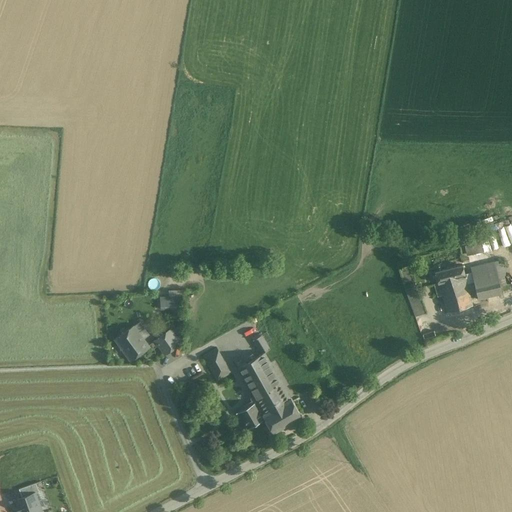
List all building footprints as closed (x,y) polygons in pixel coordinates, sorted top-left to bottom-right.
[(503,246),(509,245),(505,231),(499,232),(503,246)] [(484,240),(486,250),(498,247),(495,237),(484,240)] [(464,263),(437,270),(440,280),(441,280),(466,274),(467,274),(464,263)] [(507,285),(505,273),(499,274),(501,286),(507,285)] [(466,274),(441,280),(448,310),(473,304),(470,289),(468,281),(466,274)] [(499,274),(474,280),(476,288),(478,299),(503,294),(501,286),(499,274)] [(476,288),(474,280),(468,281),(470,289),(476,288)] [(427,312),(416,283),(405,287),(416,316),(427,312)] [(184,290),(169,291),(169,295),(162,296),(163,308),(173,307),(173,306),(177,306),(176,295),(184,295),(184,290)] [(140,321),(115,339),(130,360),(149,347),(139,332),(144,328),(140,321)] [(170,329),(163,334),(166,338),(158,344),(165,354),(180,343),(170,329)] [(163,334),(155,340),(158,344),(166,338),(163,334)] [(270,348),(261,335),(253,339),(262,353),(264,352),(270,348)] [(230,371),(217,348),(203,356),(217,380),(231,372),(231,371),(231,370),(230,371)] [(278,375),(264,352),(262,354),(262,353),(237,367),(256,401),(237,412),(236,412),(246,429),(265,418),(274,431),(302,415),(291,397),(291,398),(278,375)] [(36,483),(19,489),(21,496),(14,499),(19,511),(43,511),(37,493),(39,492),(36,483)]
